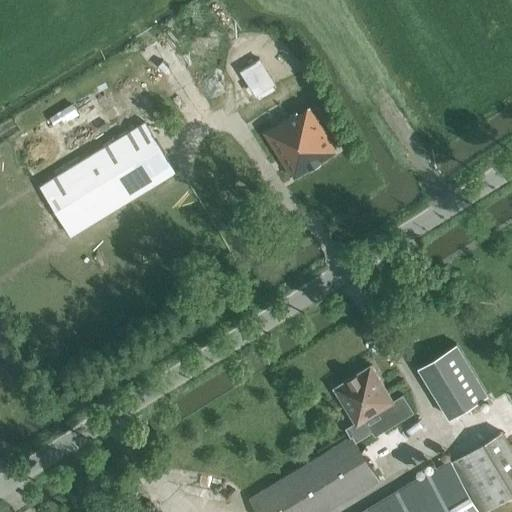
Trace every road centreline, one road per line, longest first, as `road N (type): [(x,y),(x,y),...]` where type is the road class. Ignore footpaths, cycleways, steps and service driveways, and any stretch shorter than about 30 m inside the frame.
road 1 (unclassified): [(0,484),(511,165)]
road 2 (unknown): [(347,268),(428,415),(423,440),(393,454)]
